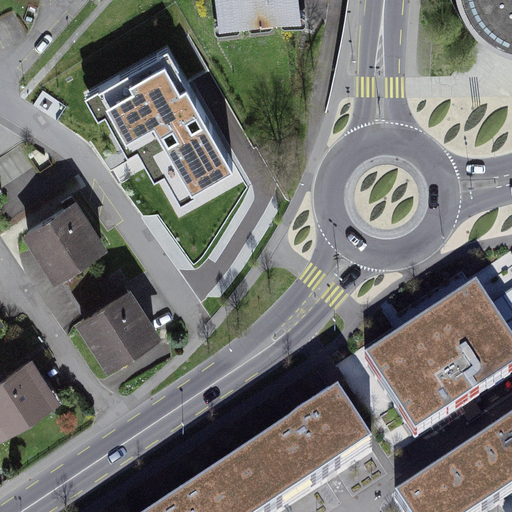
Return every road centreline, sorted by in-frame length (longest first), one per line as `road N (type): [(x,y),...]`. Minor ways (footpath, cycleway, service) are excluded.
road 1 (residential): [(204,335),(80,154),(0,100)]
road 2 (primary): [(131,440),(258,357),(353,244)]
road 3 (residential): [(0,243),(131,440)]
road 4 (primary): [(379,140),(384,0)]
road 5 (primary): [(379,140),(345,158),(329,193),(339,230),(353,244)]
road 6 (primary): [(21,511),(131,440)]
road 7 (primary): [(353,244),(388,255),(423,242),(436,228),(444,192)]
